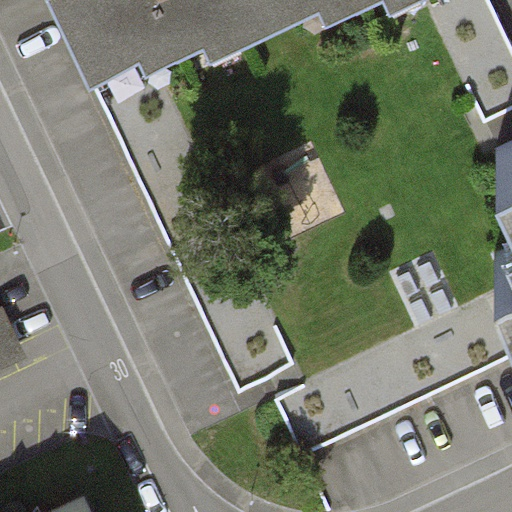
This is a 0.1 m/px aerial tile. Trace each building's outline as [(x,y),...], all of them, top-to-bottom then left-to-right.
[(55,0),(89,76),(144,51),(150,65),(207,39),(213,53),(323,4),(330,20),(374,0),(388,0),(393,10),(415,0),(422,0),(483,136),(511,122),(511,48),(490,0),(55,0)] [(511,209),(499,215),(511,241),(511,142),(490,153),(511,200),(511,209)] [(511,247),(502,244),(511,264),(511,247)] [(245,249),(193,272),(244,387),(296,364),(245,249)] [(304,445),(511,357),(511,345),(492,297),(280,386),(304,445)] [(0,365),(28,352),(3,299),(0,300),(0,365)] [(100,511),(86,481),(19,511),(100,511)]
